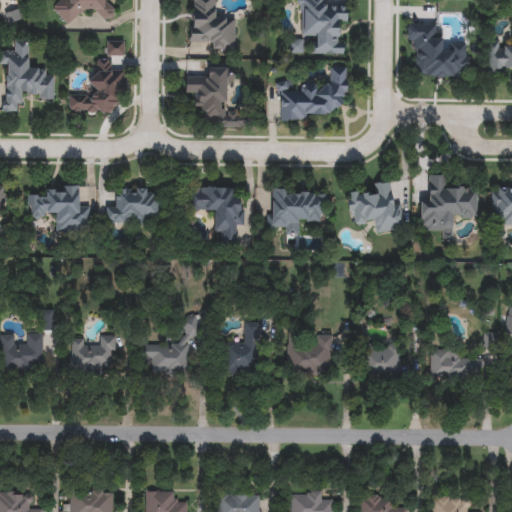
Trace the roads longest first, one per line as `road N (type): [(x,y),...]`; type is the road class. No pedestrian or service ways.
road 1 (residential): [(0,431),(511,438)]
road 2 (residential): [(384,0),(383,114),(375,140),(361,151),(294,152)]
road 3 (residential): [(150,133),(120,149),(0,149)]
road 4 (residential): [(294,152),(195,151),(150,133)]
road 5 (residential): [(150,0),(150,133)]
road 6 (residential): [(383,114),(511,104)]
